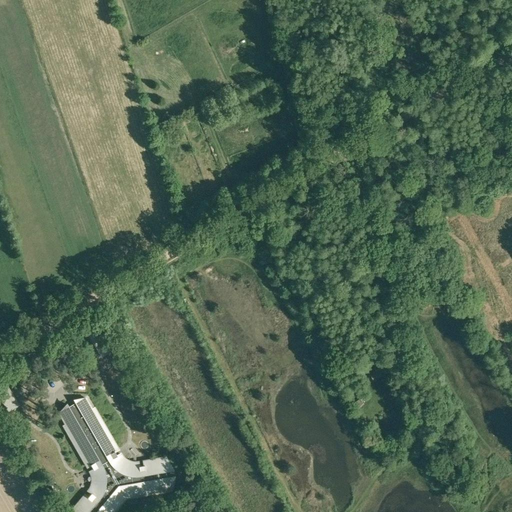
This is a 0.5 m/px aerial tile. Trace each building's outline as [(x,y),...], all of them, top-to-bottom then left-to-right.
[(99,328),(89,334),(99,352),(109,346),(99,328)] [(372,371),(370,373),(374,381),(382,376),(378,368),(372,371)] [(15,400),(5,383),(0,386),(0,397),(6,406),(15,400)] [(84,413),(78,402),(79,402),(78,401),(69,403),(69,404),(70,404),(71,406),(62,411),(62,409),(62,408),(61,408),(54,415),(55,415),(56,415),(62,425),(59,427),(60,428),(61,428),(85,468),(87,466),(89,470),(87,471),(87,473),(88,475),(88,477),(89,479),(89,481),(89,483),(89,486),(88,488),(88,490),(87,492),(86,494),(88,496),(85,499),(83,496),(67,511),(66,511),(110,511),(121,502),(164,490),(164,491),(165,491),(166,477),(165,477),(165,478),(159,479),(157,472),(163,471),(164,471),(156,459),(155,460),(156,461),(135,467),(136,470),(132,471),(131,468),(129,468),(127,467),(125,467),(123,466),(121,465),(119,464),(117,463),(115,462),(114,460),(112,459),(111,457),(109,459),(107,455),(109,454),(87,413),(87,412),(87,411),(84,413)] [(53,479),(49,482),(56,492),(60,489),(53,479)]
